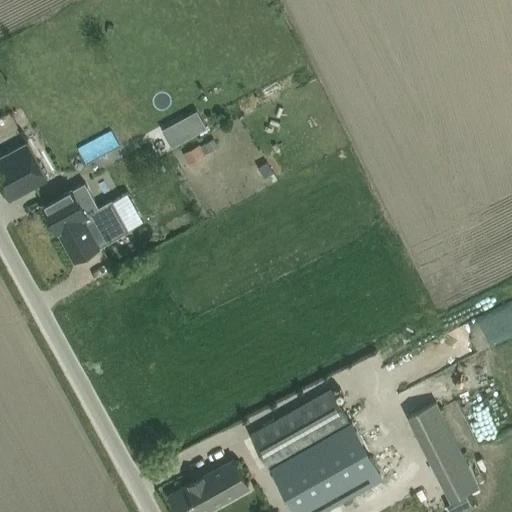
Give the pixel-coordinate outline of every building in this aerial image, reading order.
[(17,127),(0,136),(0,181),(1,184),(9,198),(58,171),(44,145),(31,152),(17,127)] [(225,141),(197,158),(204,170),(233,153),(225,141)] [(84,182),(43,205),(74,261),(119,236),(129,230),(117,207),(112,199),(98,206),(84,182)] [(330,387),(249,433),(269,470),(271,469),(351,424),(330,387)] [(351,424),(271,469),(295,511),(317,511),(382,475),(352,423),(351,424)] [(462,454),(435,467),(452,502),(480,488),(462,454)] [(179,511),(200,511),(248,486),(233,459),(169,494),(179,511)]
